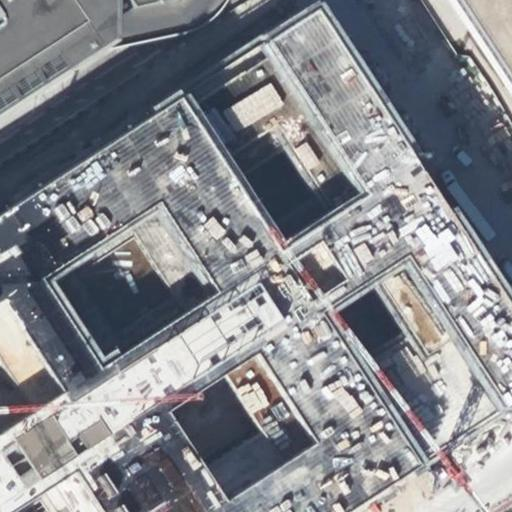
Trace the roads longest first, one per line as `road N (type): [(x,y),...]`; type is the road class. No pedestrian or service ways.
road 1 (unknown): [(368,255),(358,195),(345,182),(323,180),(0,375)]
road 2 (unknown): [(368,255),(0,477)]
road 3 (unknown): [(373,327),(80,511)]
road 4 (unknown): [(360,0),(511,242)]
road 5 (unknown): [(208,511),(361,413),(373,395),(373,327)]
road 6 (unknown): [(511,437),(402,511)]
